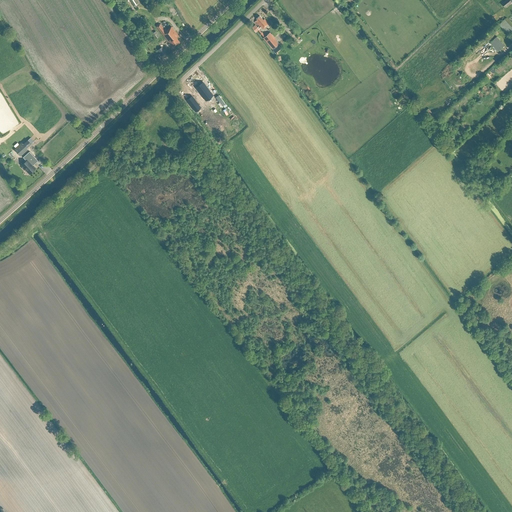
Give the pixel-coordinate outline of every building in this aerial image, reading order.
[(262,33),(259,29),(261,27),(263,28),(268,24),(264,19),(263,20),(259,15),(256,18),(257,19),(255,21),(259,26),(255,29),(272,49),(272,48),(275,51),(280,47),(278,44),(279,43),(270,32),(265,36),(262,32),(262,33)] [(499,24),(507,34),(510,32),(511,30),(511,27),(504,19),(499,24)] [(165,31),(160,24),(160,23),(156,26),(169,43),(166,45),(167,47),(171,45),(173,47),(180,42),(176,37),(178,36),(171,26),(165,31)] [(505,45),(497,36),(490,42),(498,51),(505,45)] [(201,81),(194,86),(203,97),(210,92),(201,81)] [(202,98),(203,97),(199,93),(199,94),(195,89),(192,92),(192,93),(190,94),(196,102),(200,99),(201,100),(202,99),(202,98)] [(189,104),(194,110),(199,106),(194,100),(189,104)] [(22,142),(14,149),(20,155),(27,148),(22,142)] [(22,167),(24,170),(25,169),(29,174),(36,168),(33,164),(35,163),(29,156),(25,159),(26,160),(21,165),(22,167)]
